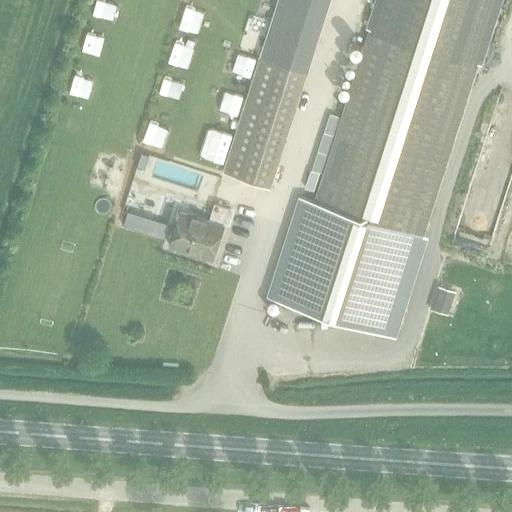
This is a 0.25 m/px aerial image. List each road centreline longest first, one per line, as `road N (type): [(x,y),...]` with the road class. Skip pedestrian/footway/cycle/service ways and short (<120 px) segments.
road 1 (secondary): [(0,432),(511,467)]
road 2 (unclassified): [(0,393),(235,407),(511,409)]
road 3 (unclassified): [(416,511),(0,481)]
